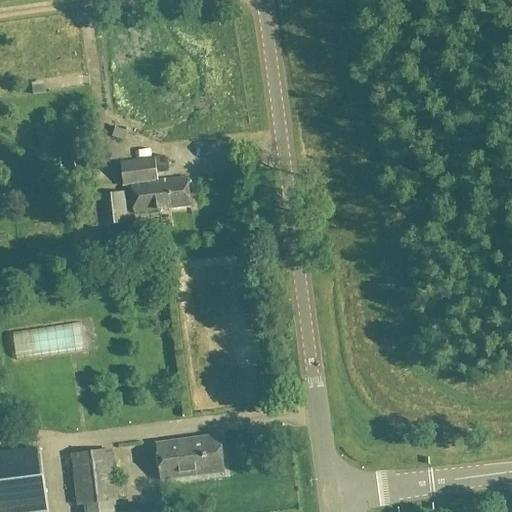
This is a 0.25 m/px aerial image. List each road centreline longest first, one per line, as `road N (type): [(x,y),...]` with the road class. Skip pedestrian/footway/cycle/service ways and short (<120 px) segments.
road 1 (tertiary): [(300,285),(259,0)]
road 2 (tertiary): [(300,285),(329,501)]
road 3 (tertiary): [(329,501),(511,476)]
